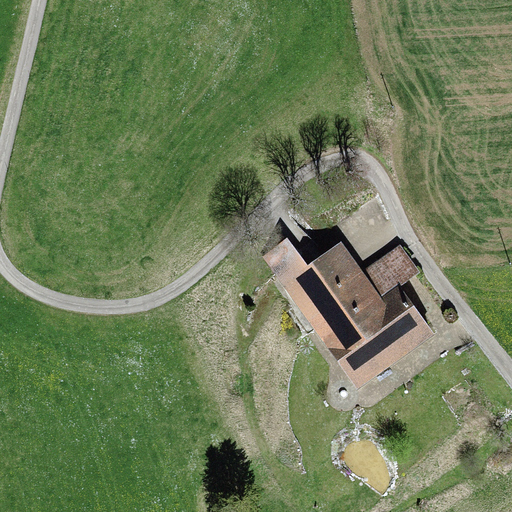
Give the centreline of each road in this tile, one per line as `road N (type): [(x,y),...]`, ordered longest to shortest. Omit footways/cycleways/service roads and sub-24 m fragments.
road 1 (unclassified): [(0,259),(14,278),(55,298),(109,307),(148,301),(188,278),(301,175),(351,157),(374,169),(417,251),(511,375)]
road 2 (unclassified): [(39,0),(0,171)]
